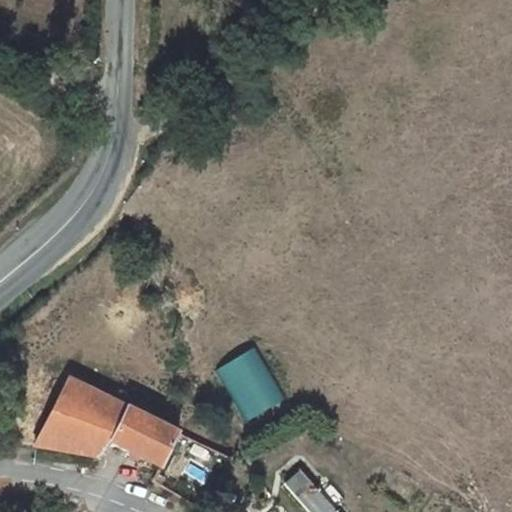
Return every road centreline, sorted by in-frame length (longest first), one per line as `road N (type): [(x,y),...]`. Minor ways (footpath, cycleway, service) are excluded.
road 1 (track): [(114,148),(169,123),(338,0)]
road 2 (tertiary): [(119,111),(97,210),(66,250),(0,292)]
road 3 (unclassified): [(119,111),(55,97),(0,66)]
